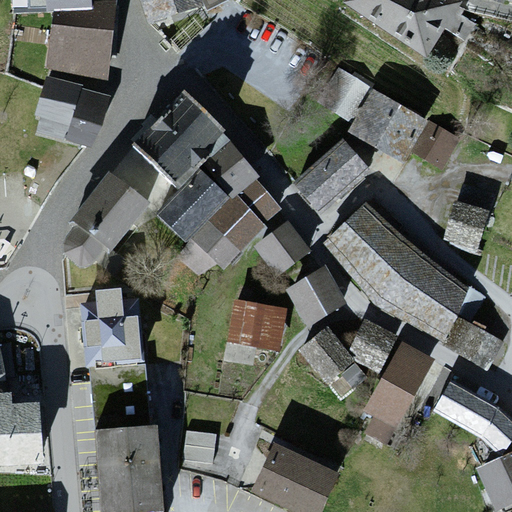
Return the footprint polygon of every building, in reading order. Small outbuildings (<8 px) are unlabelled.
[(14,0),(14,11),(56,10),(90,8),(90,4),(89,0),(14,0)] [(142,0),(149,20),(206,3),(208,8),(223,0),(142,0)] [(449,0),(347,0),(346,1),(426,55),(444,25),(465,38),(473,24),(458,15),(462,10),(454,5),(455,3),(449,0)] [(115,2),(90,4),(90,8),(56,10),(48,66),(105,77),(115,2)] [(368,88),(339,70),(320,101),(349,119),(368,88)] [(80,87),(47,78),(37,114),(43,115),(38,132),(91,147),(106,97),(79,89),(80,87)] [(424,121),(373,92),(351,131),(402,159),(424,121)] [(222,135),(182,96),(135,144),(176,183),(222,135)] [(456,140),(429,125),(414,151),(441,166),(456,140)] [(364,166),(343,142),(295,185),(317,209),(364,166)] [(229,145),(160,214),(191,241),(255,183),(229,145)] [(146,203),(109,175),(74,221),(79,226),(67,242),(66,251),(80,264),(95,258),(106,247),(109,249),(146,203)] [(223,266),(278,209),(255,183),(191,241),(179,257),(200,273),(215,258),(223,266)] [(485,212),(457,204),(446,239),(474,248),(485,212)] [(418,254),(364,205),(326,243),(379,303),(485,367),(499,342),(454,318),(466,289),(418,254)] [(287,224),(257,247),(277,273),(307,250),(287,224)] [(343,303),(322,270),(289,291),(309,323),(343,303)] [(284,311),(237,302),(230,340),(277,349),(284,311)] [(136,304),(82,305),(88,362),(92,371),(147,366),(136,304)] [(395,337),(365,322),(348,356),(355,359),(378,371),(395,337)] [(348,356),(328,329),(302,351),(327,381),(355,359),(348,356)] [(431,359),(403,344),(366,411),(376,416),(367,432),(385,442),(431,359)] [(92,371),(98,430),(101,430),(154,426),(147,366),(92,371)] [(511,426),(496,411),(450,385),(435,411),(482,436),(501,453),(511,435),(511,426)] [(9,406),(9,395),(0,395),(0,462),(39,461),(37,405),(9,406)] [(101,430),(107,511),(163,511),(157,425),(154,426),(101,430)] [(212,463),(219,432),(191,426),(184,457),(212,463)] [(318,511),(336,474),(275,446),(254,491),(299,511),(318,511)] [(511,500),(511,453),(479,469),(496,508),(511,500)]
